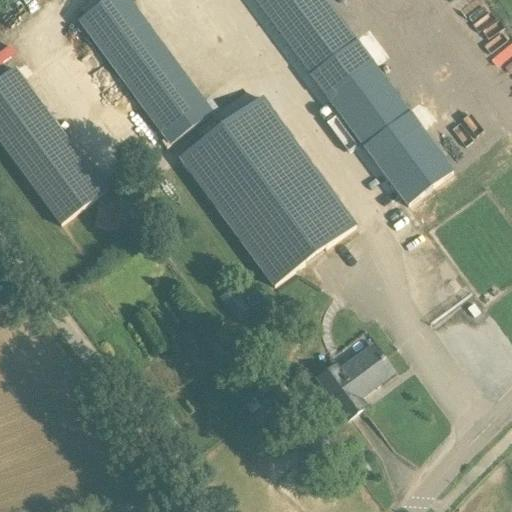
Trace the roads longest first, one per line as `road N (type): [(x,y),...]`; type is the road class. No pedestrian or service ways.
road 1 (unclassified): [(199,511),(0,233)]
road 2 (tertiary): [(413,511),(511,404)]
